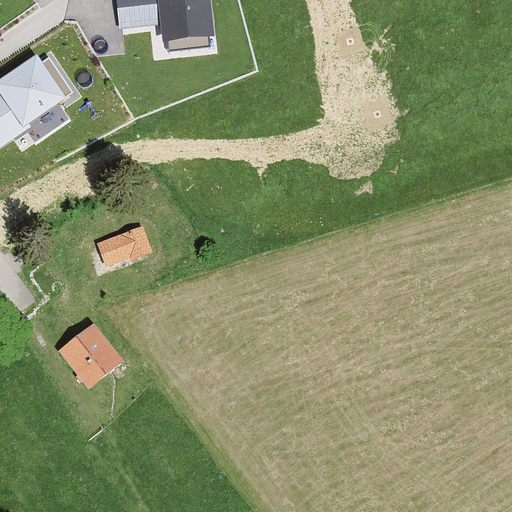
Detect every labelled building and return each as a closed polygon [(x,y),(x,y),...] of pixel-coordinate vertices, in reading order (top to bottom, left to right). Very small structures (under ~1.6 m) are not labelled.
[(204,0),(118,0),(123,43),(166,38),(166,42),(209,37),(204,0)] [(209,37),(166,42),(168,55),(210,51),(209,37)] [(0,143),(12,136),(9,131),(23,122),(25,124),(58,102),(60,105),(74,96),(50,59),(37,68),(36,66),(1,89),(7,98),(0,103),(0,143)] [(149,251),(142,231),(104,245),(111,265),(149,251)] [(96,325),(60,353),(92,393),(127,366),(96,325)]
